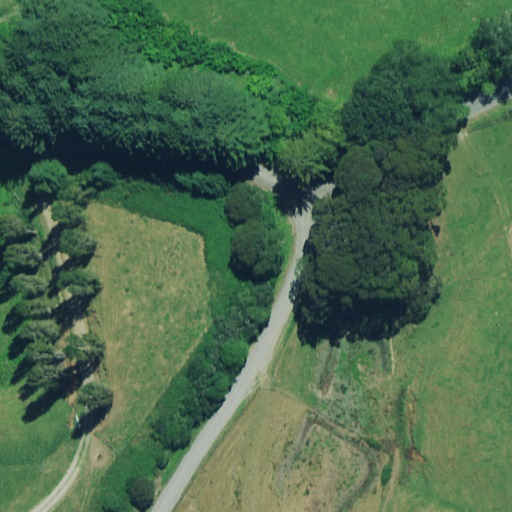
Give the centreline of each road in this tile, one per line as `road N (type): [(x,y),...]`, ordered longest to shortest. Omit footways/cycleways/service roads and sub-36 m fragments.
road 1 (unclassified): [(320,245),(303,189),(265,166),(0,118)]
road 2 (unclassified): [(320,245),(261,363),(169,511)]
road 3 (unclassified): [(511,90),(436,124),(353,179),(320,245)]
